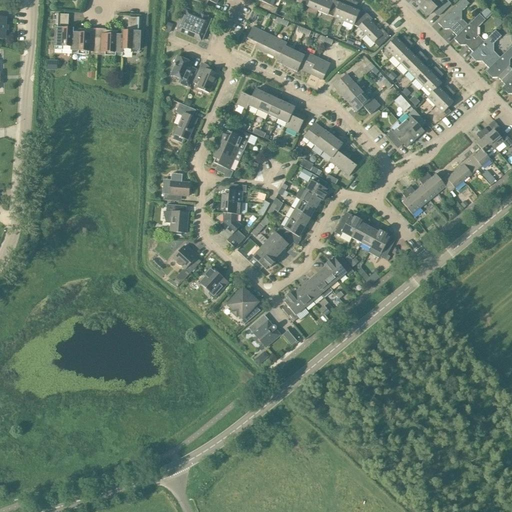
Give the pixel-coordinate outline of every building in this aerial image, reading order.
[(276,14),(278,8),(275,7),(277,0),(258,0),(259,1),(265,3),(263,9),(276,14)] [(316,10),(320,0),(303,0),(302,4),(316,10)] [(332,3),(325,0),(320,0),(316,10),(330,16),(336,1),(333,0),(332,3)] [(345,22),(353,1),(351,0),(346,0),(344,5),(340,3),(336,1),(330,16),(345,22)] [(444,0),(444,1),(443,0),(428,0),(421,6),(430,15),(434,10),(439,15),(451,4),(447,0),(444,0)] [(462,12),(470,4),(465,0),(461,0),(438,23),(444,30),(450,29),(457,36),(457,37),(469,26),(469,25),(462,19),(462,12)] [(359,27),(368,18),(370,16),(369,15),(366,14),(359,11),(355,9),(357,3),(353,1),(345,22),(359,27)] [(200,15),(191,11),(187,22),(182,20),(178,31),(198,39),(203,26),(204,27),(205,27),(206,27),(207,26),(208,26),(208,25),(210,20),(207,18),(207,16),(206,14),(204,13),(201,14),(200,15)] [(480,15),(485,20),(490,16),(484,11),(480,15)] [(68,29),(69,14),(57,14),(56,24),(58,25),(58,28),(56,28),(55,50),(72,50),(73,29),(74,29),(68,29)] [(485,42),(484,42),(478,35),(478,28),(485,20),(480,15),(480,14),(469,25),(469,26),(457,37),(457,36),(454,39),(460,45),(466,45),(474,53),(485,42)] [(141,28),(141,18),(129,17),(128,31),(123,31),(122,53),(133,53),(133,50),(140,50),(141,32),(139,32),(139,28),(141,28)] [(369,37),(378,28),(368,18),(359,27),(369,37)] [(257,43),(263,32),(253,27),(247,39),(257,43)] [(383,34),(378,28),(369,37),(379,48),(390,37),(385,32),(383,34)] [(78,33),(73,33),(74,29),(73,29),(72,50),(79,51),(78,54),(89,55),(89,53),(97,53),(98,38),(90,38),(90,34),(85,34),(85,29),(79,29),(78,33)] [(118,35),(118,31),(111,31),(111,35),(106,35),(106,39),(98,38),(97,53),(105,54),(105,56),(116,56),(116,53),(122,53),(123,31),(123,36),(118,35)] [(485,42),(474,53),(470,56),(477,62),(482,62),(482,61),(489,69),(490,69),(501,58),(500,58),(494,52),(494,44),(502,36),(496,31),(484,42),(485,42)] [(267,53),(274,38),(263,32),(257,43),(255,48),(267,53)] [(393,56),(409,40),(405,36),(400,41),(396,37),(385,48),(393,56)] [(285,47),(287,44),(274,38),(267,53),(279,59),(285,47)] [(400,64),(411,53),(408,49),(413,44),(409,40),(393,56),(400,64)] [(277,63),(287,68),(295,52),(285,47),(279,59),(277,63)] [(510,60),(511,58),(511,47),(500,58),(501,58),(490,69),(489,69),(486,72),(492,78),(498,78),(505,85),(511,78),(511,69),(510,67),(510,60)] [(304,56),(295,52),(287,68),(297,72),(299,69),(305,57),(304,56)] [(408,71),(424,56),(420,52),(415,57),(411,53),(400,64),(408,71)] [(305,57),(299,69),(310,74),(318,58),(306,53),(304,56),(305,57)] [(416,79),(426,68),(423,65),(428,60),(424,56),(408,71),(416,79)] [(189,87),(197,70),(190,68),(192,63),(178,57),(174,66),(175,67),(171,75),(181,79),(179,83),(189,87)] [(310,74),(323,80),(330,64),(318,58),(310,74)] [(367,66),(371,71),(375,67),(371,62),(367,66)] [(423,87),(439,71),(435,67),(430,72),(426,68),(416,79),(423,87)] [(218,74),(206,69),(204,73),(198,71),(193,83),(199,85),(197,88),(209,93),(213,83),(215,84),(217,80),(215,79),(218,74)] [(443,75),(439,71),(423,87),(431,94),(438,87),(439,87),(442,84),(438,80),(443,75)] [(397,76),(393,72),(388,77),(392,81),(397,76)] [(342,96),(355,85),(346,74),(333,86),(342,96)] [(505,85),(502,88),(508,94),(511,94),(511,78),(505,85)] [(349,104),(362,93),(355,85),(342,96),(349,104)] [(435,106),(451,90),(447,86),(442,91),(439,87),(438,87),(431,94),(427,98),(435,106)] [(258,110),(265,94),(255,89),(252,97),(248,105),(249,106),(258,110)] [(447,116),(451,112),(448,109),(454,103),(450,99),(455,94),(451,90),(435,106),(443,113),(444,113),(447,116)] [(248,105),(252,97),(242,93),(236,104),(247,109),(249,106),(248,105)] [(362,93),(349,104),(357,113),(363,107),(370,101),(369,101),(362,93)] [(268,115),(275,99),(265,94),(258,110),(268,115)] [(394,101),(399,106),(405,101),(400,96),(394,101)] [(370,101),(363,107),(370,115),(380,107),(372,98),(369,101),(370,101)] [(278,119),(285,103),(275,99),(268,115),(278,119)] [(288,124),(293,112),(295,108),(285,103),(278,119),(287,124),(288,124)] [(184,139),(188,141),(198,119),(184,113),(187,107),(183,105),(180,104),(176,112),(183,115),(172,139),(182,144),(184,139)] [(415,140),(424,132),(419,127),(425,122),(414,110),(408,115),(410,117),(402,125),(415,140)] [(287,124),(285,127),(298,133),(305,117),(293,112),(288,124),(287,124)] [(313,144),(324,130),(315,123),(304,137),(313,144)] [(415,140),(402,125),(393,132),(391,130),(386,136),(397,148),(402,143),(406,148),(415,140)] [(490,134),(486,128),(481,132),(495,149),(503,142),(508,149),(511,145),(511,142),(502,130),(497,134),(494,130),(490,134)] [(237,129),(234,134),(228,131),(226,135),(224,134),(221,141),(244,151),(251,135),(237,129)] [(322,151),(333,137),(324,130),(313,144),(322,151)] [(487,156),(495,149),(481,132),(477,135),(481,141),(477,144),(482,150),(487,156)] [(340,148),(343,145),(333,137),(322,151),(332,158),(340,147),(340,148)] [(244,151),(221,141),(216,152),(235,160),(239,162),(244,151)] [(340,147),(332,158),(329,161),(339,169),(347,159),(348,160),(351,156),(350,155),(340,148),(340,147)] [(487,156),(482,150),(477,154),(475,152),(467,159),(477,170),(482,166),(490,159),(487,156)] [(230,178),(233,171),(230,170),(235,160),(216,152),(213,158),(216,159),(214,163),(220,166),(218,172),(224,174),(224,178),(230,178)] [(347,159),(339,169),(349,176),(357,166),(348,160),(347,159)] [(464,181),(477,170),(467,159),(459,165),(461,167),(456,172),(464,181)] [(312,174),(303,170),(300,176),(311,183),(306,191),(323,201),(327,195),(325,194),(327,190),(322,187),(325,182),(312,174)] [(495,179),(487,170),(482,174),(490,183),(490,184),(491,185),(496,180),(495,179)] [(464,181),(456,172),(451,176),(449,174),(441,180),(446,187),(445,187),(450,193),(464,181)] [(433,179),(428,173),(423,177),(437,193),(445,187),(446,187),(441,180),(437,175),(433,179)] [(485,181),(480,175),(476,178),(481,184),(485,181)] [(429,200),(437,193),(423,177),(419,180),(424,186),(420,189),(429,200)] [(189,196),(190,183),(171,182),(170,195),(165,194),(164,200),(176,201),(177,195),(189,196)] [(246,192),(247,186),(233,185),(232,191),(225,190),(225,195),(222,194),(222,202),(242,203),(242,192),(246,192)] [(416,193),(411,187),(407,190),(421,207),(429,200),(420,189),(416,193)] [(413,214),(421,207),(407,190),(402,194),(407,200),(403,203),(413,214)] [(323,201),(306,191),(301,200),(316,209),(321,200),(323,201)] [(275,199),(270,207),(274,210),(278,212),(283,204),(279,201),(275,199)] [(310,219),(316,209),(301,200),(295,210),(310,219)] [(263,216),(270,204),(264,201),(256,216),(263,216)] [(241,215),(242,203),(222,202),(221,209),(224,209),(223,213),(241,215)] [(186,233),(188,213),(186,213),(187,206),(167,205),(166,212),(172,212),(170,232),(175,232),(175,235),(181,235),(181,233),(186,233)] [(305,228),(310,219),(295,210),(290,219),(305,228)] [(241,215),(223,213),(223,222),(219,226),(231,236),(227,241),(236,249),(245,237),(237,230),(241,225),(237,222),(237,215),(241,215)] [(340,236),(342,233),(352,238),(360,223),(362,221),(355,217),(354,219),(350,217),(347,223),(342,220),(335,233),(340,236)] [(262,223),(265,226),(267,224),(268,225),(271,221),(267,218),(262,223)] [(299,237),(305,228),(290,219),(284,228),(299,237)] [(260,231),(265,226),(262,223),(257,228),(260,231)] [(360,223),(352,238),(361,243),(370,228),(360,223)] [(299,237),(284,228),(281,226),(276,233),(289,244),(288,245),(290,247),(293,243),(297,246),(302,238),(299,237)] [(260,231),(257,228),(252,234),(255,237),(260,231)] [(379,233),(370,228),(361,243),(371,248),(379,233)] [(371,248),(371,249),(369,253),(379,258),(380,257),(385,260),(392,247),(387,244),(390,238),(386,236),(387,234),(380,231),(379,233),(371,248)] [(281,253),(288,245),(289,244),(276,233),(268,241),(281,253)] [(275,262),(276,262),(274,260),(281,253),(268,241),(261,249),(275,262)] [(189,274),(198,265),(193,261),(197,258),(184,246),(173,259),(189,274)] [(275,262),(261,249),(253,257),(250,254),(246,259),(257,269),(261,265),(266,269),(269,266),(270,268),(275,262)] [(339,264),(335,259),(332,262),(331,260),(325,265),(338,280),(346,273),(348,276),(353,272),(344,260),(339,264)] [(329,287),(338,280),(325,265),(326,267),(318,274),(329,287)] [(214,298),(228,283),(211,267),(204,275),(206,277),(200,283),(210,292),(209,294),(214,298)] [(324,298),(333,291),(329,287),(318,274),(310,281),(321,294),(324,298)] [(313,301),(321,294),(310,281),(301,288),(313,301)] [(243,320),(242,321),(245,325),(261,311),(256,306),(259,302),(243,288),(228,305),(234,311),(232,313),(237,317),(239,316),(243,320)] [(313,301),(301,288),(293,294),(292,293),(305,308),(313,301)] [(293,322),(298,318),(296,315),(305,308),(292,293),(286,298),(288,299),(284,302),(288,307),(284,311),(293,322)] [(323,325),(329,320),(325,315),(319,320),(323,325)] [(264,316),(250,328),(257,337),(256,342),(258,345),(264,345),(266,347),(280,335),(276,330),(277,329),(277,328),(277,327),(277,326),(276,326),(275,325),(272,325),(264,316)] [(260,355),(255,359),(259,365),(264,361),(260,355)]
